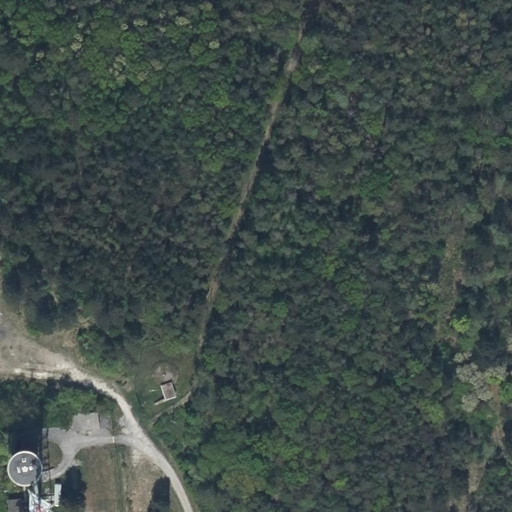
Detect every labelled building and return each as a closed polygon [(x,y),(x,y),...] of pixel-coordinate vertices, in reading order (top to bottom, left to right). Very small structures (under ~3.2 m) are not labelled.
[(176,400),(169,385),(159,388),(164,403),(176,400)] [(71,412),(61,414),(63,430),(73,428),(71,412)] [(99,414),(78,414),(77,430),(98,430),(99,414)] [(91,511),(110,511),(103,446),(85,448),(91,511)] [(30,451),(8,454),(11,477),(33,473),(30,451)] [(7,500),(8,511),(20,511),(18,498),(7,500)]
